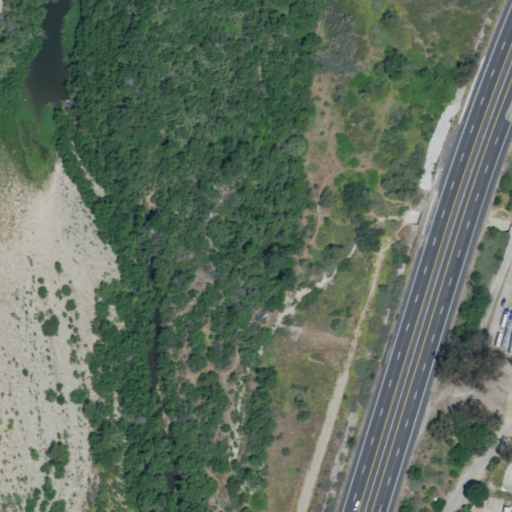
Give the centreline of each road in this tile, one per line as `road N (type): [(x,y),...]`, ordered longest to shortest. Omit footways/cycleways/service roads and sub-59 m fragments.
road 1 (motorway): [(437,229),(348,511)]
road 2 (motorway): [(377,511),(465,230)]
road 3 (motorway): [(511,22),(442,211)]
road 4 (motorway): [(470,212),(511,96)]
